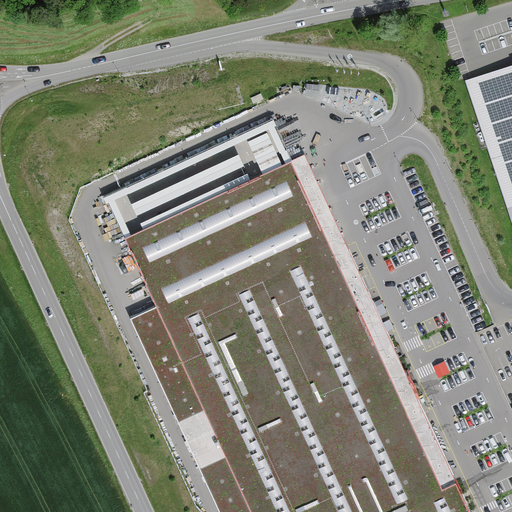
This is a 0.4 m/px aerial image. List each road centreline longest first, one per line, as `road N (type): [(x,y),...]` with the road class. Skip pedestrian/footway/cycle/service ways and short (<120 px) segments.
road 1 (tertiary): [(144,511),(0,194)]
road 2 (secondary): [(0,87),(312,15)]
road 3 (residential): [(511,300),(491,286),(432,154)]
